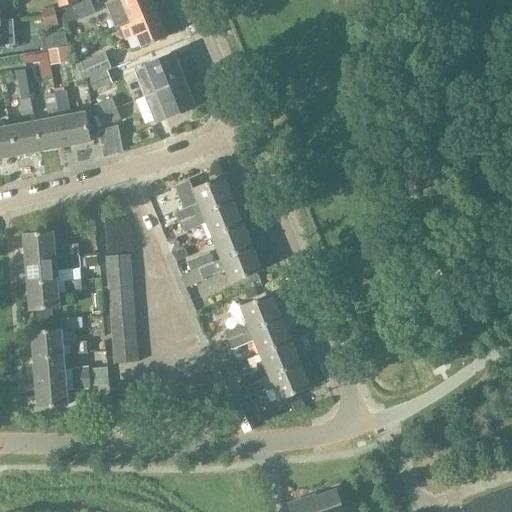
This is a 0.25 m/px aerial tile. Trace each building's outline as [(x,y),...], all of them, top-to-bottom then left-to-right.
[(56,0),(58,8),(78,3),(77,0),(56,0)] [(120,0),(121,1),(106,7),(115,29),(130,23),(156,13),(150,0),(120,0)] [(40,11),(43,20),(55,17),(53,8),(40,11)] [(64,23),(77,20),(74,9),(61,12),(64,23)] [(130,23),(119,29),(124,42),(136,38),(140,48),(166,37),(156,13),(130,23)] [(55,17),(43,20),(45,29),(57,26),(55,17)] [(0,47),(1,48),(1,47),(14,46),(12,21),(0,21),(0,47)] [(48,51),(49,59),(68,56),(67,48),(48,51)] [(104,53),(76,66),(83,82),(111,69),(104,53)] [(143,66),(154,93),(184,81),(173,54),(143,66)] [(88,81),(95,97),(106,93),(104,88),(112,85),(107,73),(88,81)] [(154,93),(144,98),(154,124),(165,120),(195,108),(184,81),(154,93)] [(57,111),(59,118),(64,147),(89,142),(84,113),(69,116),(65,92),(54,95),(58,111),(57,111)] [(47,113),(57,111),(58,111),(54,95),(43,97),(47,113)] [(93,105),(98,116),(116,109),(111,98),(93,105)] [(33,116),(30,99),(19,101),(22,118),(33,116)] [(116,109),(98,116),(98,117),(93,119),(98,129),(120,120),(116,109)] [(59,118),(34,123),(40,151),(64,147),(59,118)] [(34,123),(10,127),(15,156),(40,151),(34,123)] [(10,127),(0,129),(0,158),(15,156),(10,127)] [(192,190),(197,204),(175,214),(179,223),(233,201),(223,178),(192,190)] [(205,224),(211,237),(242,224),(233,201),(179,223),(184,234),(205,224)] [(251,247),(242,224),(211,237),(220,260),(251,247)] [(52,233),(22,235),(25,261),(54,258),(52,233)] [(62,257),(79,256),(78,245),(61,247),(62,257)] [(213,263),(190,272),(191,273),(180,278),(185,289),(204,281),(203,280),(224,271),(230,284),(261,271),(251,247),(220,260),(213,263)] [(187,264),(190,272),(213,263),(209,254),(187,264)] [(105,257),(106,269),(130,267),(129,255),(105,257)] [(25,261),(27,285),(56,283),(55,272),(80,269),(79,256),(62,257),(62,258),(54,259),(54,258),(25,261)] [(97,267),(97,257),(84,258),(85,268),(97,267)] [(106,269),(107,281),(131,279),(130,267),(106,269)] [(107,281),(108,293),(132,291),(131,279),(107,281)] [(56,283),(27,285),(29,311),(35,310),(36,322),(53,320),(52,309),(58,308),(57,294),(82,292),(81,281),(56,283)] [(254,289),(244,293),(247,301),(257,297),(254,289)] [(108,293),(109,305),(133,303),(132,291),(108,293)] [(240,308),(245,322),(223,331),(227,340),(281,318),(271,295),(240,308)] [(109,305),(110,316),(133,315),(133,303),(109,305)] [(110,316),(111,328),(134,326),(133,315),(110,316)] [(53,320),(36,322),(37,332),(31,333),(33,358),(62,356),(73,355),(73,356),(87,354),(86,343),(61,345),(60,330),(82,328),(81,318),(53,320)] [(254,342),(259,354),(290,341),(281,318),(227,340),(232,351),(254,342)] [(111,328),(112,340),(135,338),(134,326),(111,328)] [(112,340),(113,352),(136,350),(135,338),(112,340)] [(264,367),(268,377),(300,364),(290,341),(259,354),(264,367)] [(113,352),(114,364),(137,362),(136,350),(113,352)] [(35,383),(64,380),(62,356),(33,358),(35,383)] [(441,357),(430,363),(432,366),(443,361),(441,357)] [(235,415),(248,410),(243,399),(250,396),(250,397),(272,388),(278,401),(309,388),(300,364),(268,377),(261,380),(246,386),(227,394),(235,415)] [(89,378),(88,369),(88,367),(72,369),(73,380),(89,378)] [(257,370),(242,377),(246,386),(261,380),(257,370)] [(37,408),(66,406),(65,391),(90,389),(90,387),(108,385),(108,377),(89,378),(73,380),(64,380),(35,383),(37,408)] [(144,409),(145,407),(145,384),(118,383),(118,408),(144,409)] [(145,407),(157,408),(158,384),(145,384),(145,407)] [(157,408),(169,408),(170,385),(158,384),(157,408)] [(169,408),(182,408),(183,385),(170,385),(169,408)] [(182,408),(195,409),(196,386),(183,385),(182,408)] [(209,386),(196,386),(195,409),(208,409),(209,386)] [(511,511),(511,489),(461,507),(462,511),(511,511)] [(290,511),(342,511),(335,491),(309,500),(309,498),(288,505),(290,511)]
